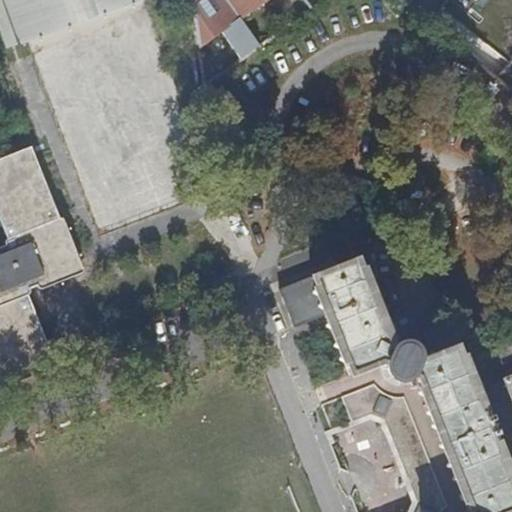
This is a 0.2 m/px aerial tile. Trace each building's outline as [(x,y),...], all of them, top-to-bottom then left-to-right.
[(6,0),(21,39),(26,37),(122,0),(6,0)] [(188,0),(191,12),(204,89),(326,0),(188,0)] [(0,379),(4,389),(53,370),(26,298),(27,297),(26,293),(37,289),(38,293),(65,283),(81,277),(61,224),(55,226),(28,153),(15,158),(0,163),(0,227),(6,244),(3,248),(0,249),(0,379)] [(349,378),(381,366),(389,349),(354,263),(279,294),(294,331),(325,318),(349,378)] [(389,349),(381,366),(385,368),(386,374),(389,379),(393,382),(399,383),(403,382),(408,379),(415,381),(468,511),(509,511),(511,511),(511,492),(503,470),(511,466),(511,377),(491,386),(490,382),(471,389),(454,349),(419,363),(418,360),(415,353),(411,350),(405,348),(400,349),(396,352),(389,349)]
